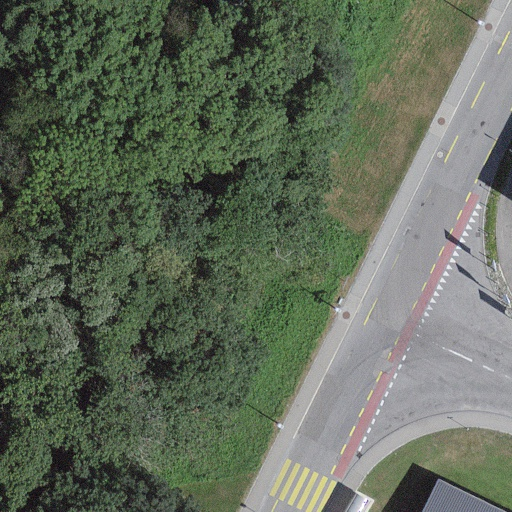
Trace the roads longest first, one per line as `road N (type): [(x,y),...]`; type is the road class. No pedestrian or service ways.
road 1 (residential): [(511,63),(384,323)]
road 2 (residential): [(384,323),(287,511)]
road 3 (residential): [(384,323),(511,383)]
